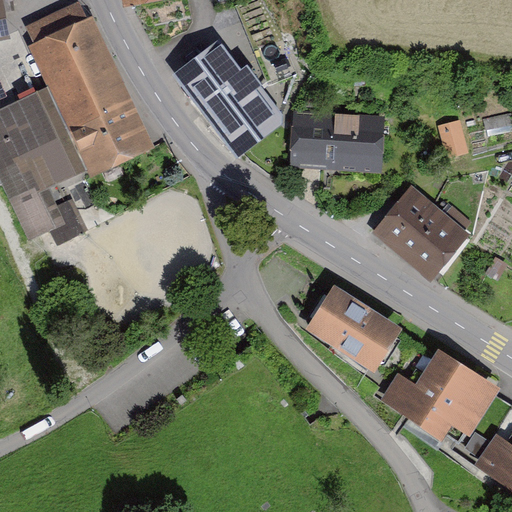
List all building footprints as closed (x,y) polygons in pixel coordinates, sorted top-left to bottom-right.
[(1,0),(0,0),(0,40),(9,38),(1,0)] [(29,42),(48,84),(70,132),(87,170),(91,179),(157,150),(95,13),(29,42)] [(209,111),(251,79),(221,40),(179,72),(209,111)] [(251,79),(209,111),(239,151),(281,118),(251,79)] [(0,105),(0,164),(70,132),(48,84),(0,105)] [(291,166),(383,172),(386,118),(294,112),(291,166)] [(511,118),(510,112),(485,118),(489,135),(511,129),(511,118)] [(459,120),(440,125),(448,155),(467,150),(459,120)] [(49,187),(87,170),(70,132),(0,164),(0,182),(25,239),(49,227),(58,243),(87,229),(73,196),(57,203),(49,187)] [(442,210),(412,185),(374,231),(433,280),(471,235),(466,230),(472,222),(448,202),(442,210)] [(378,372),(406,327),(336,284),(309,329),(378,372)] [(421,382),(399,369),(381,398),(442,436),(452,421),(472,433),(501,387),(441,349),(421,382)] [(511,407),(502,422),(511,427),(511,407)] [(511,440),(500,431),(478,461),(511,486),(511,440)]
